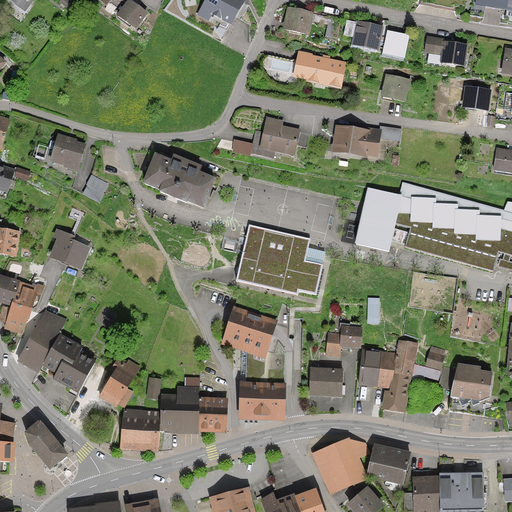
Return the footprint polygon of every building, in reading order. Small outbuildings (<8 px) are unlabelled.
[(11,0),(15,2),(13,4),(24,12),(32,0),(11,0)] [(72,0),(61,0),(60,2),(71,10),(76,2),(72,0)] [(135,30),(146,15),(128,2),(127,4),(120,0),(111,0),(108,5),(115,10),(113,13),(118,17),(117,17),(135,30)] [(246,0),(207,0),(198,16),(207,21),(211,15),(232,26),(246,0)] [(511,0),(476,0),(475,5),(511,11),(511,0)] [(310,15),(310,14),(289,10),(284,31),(305,35),(308,22),(310,15)] [(336,20),(310,15),(308,22),(327,26),(324,39),(331,41),(336,20)] [(377,49),(382,28),(358,22),(353,43),(377,49)] [(404,57),(409,35),(388,31),(383,52),(404,57)] [(445,42),(426,39),(424,53),(442,56),(441,64),(463,67),(465,48),(459,47),(459,44),(452,43),(452,45),(444,44),(445,42)] [(511,53),(505,52),(501,73),(511,75),(511,53)] [(313,57),(297,54),(296,61),(299,62),(296,77),(308,79),(307,82),(339,88),(344,66),(313,59),(313,57)] [(359,68),(361,60),(348,57),(346,65),(359,68)] [(386,77),(381,100),(392,103),(392,100),(403,103),(405,92),(406,92),(408,82),(386,77)] [(490,90),(466,87),(463,106),(488,109),(490,90)] [(1,100),(9,102),(14,94),(9,91),(2,96),(1,100)] [(273,151),(293,156),(298,133),(280,129),(281,123),(266,120),(260,148),(253,146),(251,155),(271,159),(273,151)] [(333,153),(345,155),(345,151),(375,155),(378,137),(367,136),(367,133),(354,131),(355,129),(349,128),(349,130),(337,129),(333,153)] [(66,142),(67,140),(58,138),(51,162),(64,165),(63,167),(76,171),(83,147),(66,142)] [(511,173),(511,153),(496,151),(493,170),(511,173)] [(170,164),(155,157),(143,185),(160,191),(159,193),(185,204),(186,202),(202,209),(213,181),(197,175),(200,169),(173,158),(170,164)] [(9,172),(0,169),(0,198),(4,200),(13,174),(9,173),(9,172)] [(29,174),(16,169),(14,177),(27,181),(29,174)] [(107,186),(90,177),(86,186),(88,187),(83,196),(98,204),(103,195),(102,194),(107,186)] [(402,185),(399,197),(368,190),(368,191),(366,204),(356,245),(355,246),(388,253),(388,252),(387,252),(390,242),(405,246),(404,249),(492,273),(498,253),(503,255),(502,260),(508,261),(510,257),(511,257),(511,204),(507,204),(503,212),(402,184),(401,185),(402,185)] [(0,254),(13,256),(17,234),(0,231),(0,228),(1,221),(0,220),(0,254)] [(61,229),(59,233),(57,232),(54,239),(58,240),(51,258),(79,270),(87,250),(68,242),(70,237),(69,237),(71,233),(61,229)] [(315,295),(321,267),(304,262),(306,250),(299,248),(301,239),(256,229),(254,238),(246,236),(236,282),(296,295),(297,291),(315,295)] [(511,262),(508,261),(502,260),(499,259),(497,268),(511,272),(511,262)] [(0,279),(0,302),(11,306),(18,284),(0,279)] [(37,290),(18,284),(11,306),(29,311),(30,311),(35,297),(38,298),(38,300),(39,300),(43,288),(38,287),(37,290)] [(11,306),(10,310),(6,324),(4,329),(23,334),(29,311),(11,306)] [(10,310),(3,308),(0,316),(0,322),(6,324),(10,310)] [(266,353),(275,324),(232,310),(223,339),(241,345),(245,334),(250,336),(247,345),(252,347),(252,348),(266,353)] [(39,323),(18,362),(38,373),(42,366),(58,337),(59,334),(65,322),(45,314),(39,323)] [(356,349),(359,349),(361,330),(348,329),(349,326),(342,325),(341,336),(340,347),(356,349)] [(339,358),(340,347),(341,336),(327,334),(325,357),(339,358)] [(81,350),(58,337),(42,366),(56,373),(53,379),(78,393),(94,364),(78,355),(81,350)] [(409,374),(437,381),(439,372),(411,365),(414,346),(398,344),(396,357),(390,388),(389,394),(385,394),(383,409),(403,412),(409,374)] [(448,353),(430,348),(425,366),(440,370),(443,358),(446,359),(448,353)] [(358,385),(390,388),(396,357),(362,351),(358,385)] [(110,371),(113,372),(99,397),(116,407),(117,405),(124,408),(132,393),(126,390),(138,370),(127,363),(125,366),(116,361),(110,371)] [(451,393),(449,408),(448,413),(483,417),(485,400),(488,399),(489,391),(491,375),(479,374),(479,370),(457,367),(451,393)] [(341,386),(341,372),(310,371),(309,395),(337,397),(337,386),(341,386)] [(156,399),(159,381),(150,380),(147,398),(156,399)] [(197,431),(197,430),(198,401),(198,398),(199,380),(185,380),(185,389),(177,389),(176,397),(161,397),(160,417),(159,429),(197,431)] [(284,387),(239,386),(238,416),(283,417),(284,387)] [(197,430),(225,431),(226,403),(200,402),(200,401),(198,401),(197,430)] [(123,411),(120,449),(131,450),(131,448),(156,450),(156,452),(157,452),(159,429),(160,417),(135,416),(135,412),(123,411)] [(0,443),(9,444),(12,426),(0,424),(0,443)] [(49,469),(64,455),(38,424),(25,435),(30,445),(49,469)] [(368,454),(364,444),(348,441),(343,442),(312,455),(318,468),(325,465),(355,457),(357,460),(368,454)] [(0,462),(8,463),(9,444),(0,443),(0,462)] [(402,484),(409,455),(373,447),(367,476),(402,484)] [(368,485),(366,479),(365,479),(357,460),(355,457),(325,465),(329,474),(323,478),(330,495),(353,485),(356,490),(368,485)] [(482,511),(482,475),(439,476),(439,479),(439,511),(482,511)] [(416,511),(419,511),(439,511),(439,479),(412,480),(413,501),(407,501),(407,498),(403,499),(403,511),(416,511)] [(251,511),(245,489),(211,498),(214,511),(251,511)] [(352,497),(355,500),(348,506),(353,511),(373,511),(381,506),(366,490),(361,495),(358,492),(352,497)] [(276,506),(272,495),(261,502),(264,511),(322,511),(315,491),(276,506)] [(158,511),(156,502),(126,507),(126,511),(158,511)]
